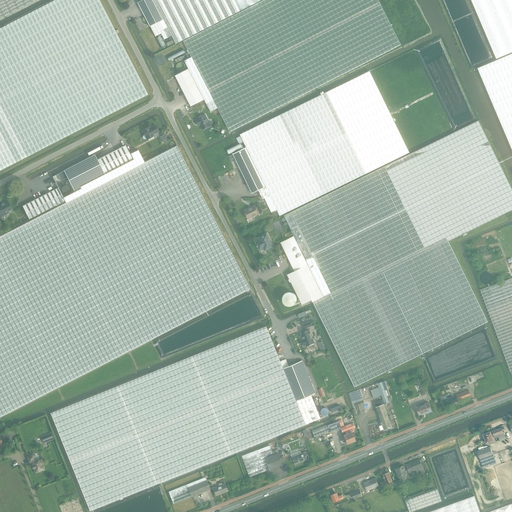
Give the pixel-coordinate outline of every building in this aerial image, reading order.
[(0,28),(0,170),(148,95),(99,0),(54,0),(4,26),(0,28)] [(0,0),(0,19),(37,0),(0,0)] [(150,27),(151,26),(156,37),(162,34),(165,40),(172,36),(176,44),(262,0),(143,0),(138,3),(150,27)] [(204,100),(211,112),(218,108),(230,132),(401,45),(378,0),(264,0),(183,41),(192,57),(184,61),(189,69),(175,76),(191,107),(204,100)] [(511,0),(471,0),(496,59),(511,52),(511,0)] [(511,53),(478,69),(511,149),(511,53)] [(246,147),(233,154),(252,194),(259,191),(263,199),(266,198),(267,201),(271,198),(280,216),(410,153),(370,71),(240,135),(241,136),(237,138),(239,144),(244,142),(246,147)] [(199,126),(200,125),(203,130),(211,126),(205,115),(197,119),(196,120),(199,126)] [(284,216),(294,236),(306,260),(313,257),(330,293),(313,302),(355,387),(488,322),(448,241),(511,209),(511,188),(478,121),(284,216)] [(143,129),(142,130),(144,135),(143,136),(142,137),(143,139),(145,140),(146,139),(147,140),(154,136),(153,134),(159,132),(155,125),(150,128),(149,127),(146,128),(145,128),(143,129)] [(57,174),(61,181),(68,178),(75,192),(134,161),(130,154),(125,145),(97,160),(95,154),(64,170),(64,171),(57,174)] [(136,151),(130,154),(134,161),(75,192),(63,198),(65,201),(66,203),(0,236),(0,417),(157,336),(250,289),(176,146),(144,162),(138,150),(136,151)] [(29,220),(65,201),(63,198),(62,194),(58,188),(22,206),(29,220)] [(12,209),(7,200),(0,203),(0,217),(9,213),(8,211),(12,209)] [(252,217),(253,218),(260,214),(255,205),(244,211),(248,219),(252,217)] [(260,241),(256,243),(257,246),(257,247),(258,247),(259,250),(264,248),(265,251),(273,247),(267,234),(259,238),(260,241)] [(306,260),(294,236),(280,243),(294,271),(287,275),(289,279),(289,280),(290,282),(291,283),(302,305),(312,300),(313,302),(330,293),(313,257),(306,260)] [(511,278),(480,290),(510,371),(511,370),(511,278)] [(307,346),(315,343),(310,330),(309,328),(313,326),(312,322),(304,324),(306,329),(307,331),(302,333),(304,339),(302,340),(305,346),(307,346)] [(283,368),(266,327),(184,359),(50,413),(90,511),(320,418),(311,395),(316,393),(303,360),(283,368)] [(385,381),(376,384),(377,385),(378,385),(379,388),(371,390),(373,398),(381,396),(382,398),(385,404),(389,403),(387,397),(390,395),(388,391),(387,386),(385,381)] [(462,393),(456,395),(459,401),(471,396),(468,390),(462,393)] [(453,397),(452,394),(442,398),(443,401),(442,401),(445,407),(457,402),(455,396),(453,397)] [(390,421),(392,420),(390,416),(388,417),(382,400),(374,403),(381,422),(379,422),(381,426),(383,425),(384,430),(392,427),(390,421)] [(417,411),(417,412),(418,412),(419,415),(427,412),(427,413),(432,411),(429,402),(416,407),(417,411)] [(327,425),(312,431),(314,437),(329,431),(330,432),(341,428),(344,426),(342,420),(338,421),(327,425)] [(344,426),(341,428),(347,444),(355,441),(352,432),(354,431),(353,429),(355,428),(353,423),(344,426)] [(492,431),(494,437),(498,435),(500,441),(506,439),(502,428),(492,431)] [(13,430),(10,432),(10,431),(6,433),(3,435),(4,438),(7,436),(8,438),(12,437),(12,436),(15,435),(13,430)] [(491,432),(487,433),(485,433),(485,434),(484,434),(486,439),(484,440),(486,443),(487,442),(487,443),(491,441),(492,442),(495,441),(491,432)] [(52,434),(42,437),(44,443),(54,439),(52,434)] [(270,446),(242,456),(249,477),(269,470),(264,458),(276,454),(275,451),(272,452),(270,446)] [(493,454),(491,446),(477,451),(480,459),(483,468),(497,463),(493,454)] [(280,459),(284,458),(282,451),(276,454),(264,458),(269,470),(282,465),(280,459)] [(305,456),(307,455),(306,452),(304,453),(292,457),(294,465),(307,460),(305,456)] [(36,473),(44,469),(42,465),(43,464),(42,462),(41,462),(40,460),(36,462),(33,454),(27,457),(30,462),(31,462),(33,466),(32,467),(32,468),(33,468),(34,468),(36,473)] [(419,459),(405,465),(409,473),(423,467),(419,459)] [(400,479),(407,476),(406,474),(407,473),(403,466),(395,469),(399,477),(400,479)] [(384,481),(381,483),(382,487),(386,485),(385,483),(386,483),(389,482),(391,486),(394,485),(389,472),(383,475),(385,481),(384,481)] [(191,497),(211,489),(206,477),(186,485),(191,497)] [(376,478),(363,483),(367,491),(379,486),(376,478)] [(225,484),(222,485),(221,483),(218,484),(219,486),(213,488),(216,495),(228,491),(225,484)] [(186,485),(169,492),(173,504),(191,497),(186,485)] [(409,511),(411,511),(442,501),(438,489),(405,500),(409,511)] [(360,490),(352,493),(354,499),(362,496),(360,490)] [(342,495),(338,496),(337,493),(331,495),(334,502),(340,500),(344,498),(342,495)] [(511,511),(511,503),(488,511),(480,511),(474,496),(429,511),(511,511)]
